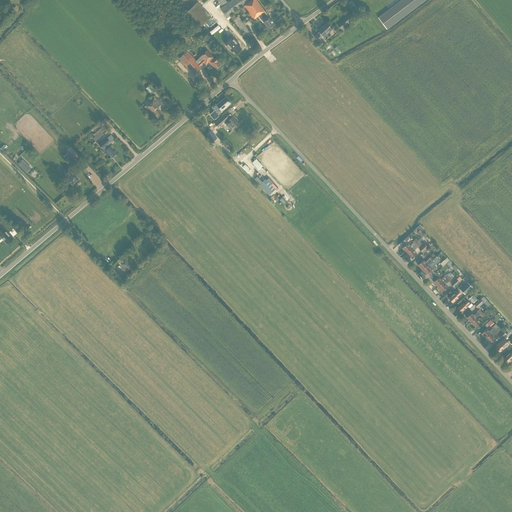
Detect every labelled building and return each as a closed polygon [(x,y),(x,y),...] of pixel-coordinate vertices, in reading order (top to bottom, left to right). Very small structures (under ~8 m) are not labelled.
[(225,0),(217,0),(222,6),(220,8),(221,9),(227,17),(243,5),(253,20),(258,16),(260,19),(263,17),(266,20),(263,22),(268,29),(275,25),(269,17),(268,18),(264,12),(265,11),(256,0),(231,0),(227,3),(225,0)] [(424,0),(401,0),(378,18),(387,29),(424,0)] [(211,17),(197,2),(186,13),(199,28),(211,17)] [(352,20),(348,15),(343,19),(343,20),(337,25),(341,29),(352,20)] [(247,37),(251,34),(238,17),(234,19),(247,37)] [(317,34),(314,36),(320,43),(323,40),(321,38),(323,36),(324,37),(332,29),(327,24),(326,23),(318,30),(320,33),(318,35),(317,34)] [(229,34),(221,41),(229,49),(230,48),(233,52),(238,46),(235,43),(236,42),(229,34)] [(214,59),(213,58),(214,57),(207,50),(196,61),(187,51),(179,58),(193,74),(201,67),(200,66),(204,63),(205,65),(209,61),(210,63),(214,68),(215,67),(216,68),(220,65),(217,62),(220,59),(217,56),(214,59)] [(161,113),(159,110),(157,108),(161,105),(153,96),(149,100),(150,101),(145,106),(151,113),(153,112),(157,117),(161,113)] [(214,111),(209,115),(214,120),(219,116),(217,114),(230,103),(225,98),(217,105),(216,104),(211,107),(214,111)] [(228,113),(215,124),(217,127),(223,122),(231,131),(239,124),(228,113)] [(103,130),(101,127),(94,134),(94,135),(95,136),(93,138),(95,141),(103,134),(101,132),(103,130)] [(210,131),(206,134),(213,141),(216,138),(210,131)] [(106,150),(112,157),(116,154),(110,147),(108,144),(110,142),(107,138),(99,144),(103,150),(105,148),(106,150)] [(71,151),(66,154),(71,162),(77,159),(71,151)] [(30,168),(21,159),(19,162),(28,170),(30,168)] [(264,176),(269,172),(260,160),(255,164),(264,176)] [(37,167),(33,172),(38,176),(42,171),(37,167)] [(69,167),(61,174),(68,182),(69,181),(72,184),(78,178),(75,175),(76,175),(69,167)] [(274,189),(266,181),(260,186),(269,195),(274,189)] [(278,201),(281,198),(277,193),(273,196),(278,201)] [(2,225),(0,226),(0,235),(7,243),(13,238),(6,230),(2,225)] [(402,248),(406,253),(417,242),(415,240),(412,242),(413,242),(410,245),(408,243),(402,248)] [(411,257),(416,252),(414,250),(417,247),(418,247),(422,244),(419,241),(417,242),(406,253),(411,257)] [(427,247),(425,244),(419,249),(423,253),(428,248),(427,247)] [(417,265),(422,269),(433,259),(430,256),(428,258),(429,259),(425,262),(423,260),(417,265)] [(123,260),(120,257),(118,260),(121,263),(122,262),(123,263),(121,265),(126,270),(127,269),(128,270),(131,268),(127,264),(128,263),(125,260),(123,261),(122,261),(123,260)] [(436,262),(433,259),(422,269),(426,274),(432,269),(429,267),(433,264),(436,262)] [(451,259),(446,264),(450,268),(455,263),(451,259)] [(123,278),(111,266),(108,269),(120,281),(123,278)] [(446,278),(443,282),(437,286),(442,291),(447,286),(445,284),(449,281),(451,279),(449,276),(446,278)] [(434,282),(437,286),(443,282),(439,278),(434,282)] [(459,282),(456,279),(450,284),(453,287),(459,282)] [(454,294),(449,299),(452,302),(457,297),(460,294),(458,291),(454,294)] [(483,303),(480,299),(474,304),(478,308),(483,303)] [(463,304),(463,303),(458,308),(461,312),(466,307),(466,306),(469,303),(467,301),(463,304)] [(466,318),(470,322),(476,317),(479,314),(481,312),(479,309),(476,311),(477,312),(473,315),(471,313),(466,318)] [(480,322),(476,317),(470,322),(474,327),(480,322)] [(486,329),(481,334),(485,338),(490,334),(496,328),(495,327),(494,326),(493,325),(491,328),(492,328),(488,331),(486,329)] [(490,334),(485,338),(489,343),(495,338),(493,336),(496,333),(499,331),(498,331),(501,328),(499,326),(496,328),(490,334)] [(498,347),(495,349),(498,352),(503,347),(508,343),(503,338),(496,345),(498,347)]
